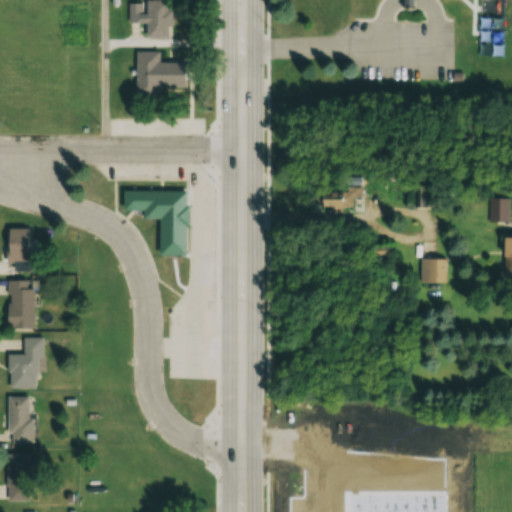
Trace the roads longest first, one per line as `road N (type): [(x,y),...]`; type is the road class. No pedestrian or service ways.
road 1 (primary): [(241,511),(241,0)]
road 2 (residential): [(241,449),(187,437),(166,418),(149,298),(131,246),(0,172)]
road 3 (residential): [(242,150),(0,151)]
